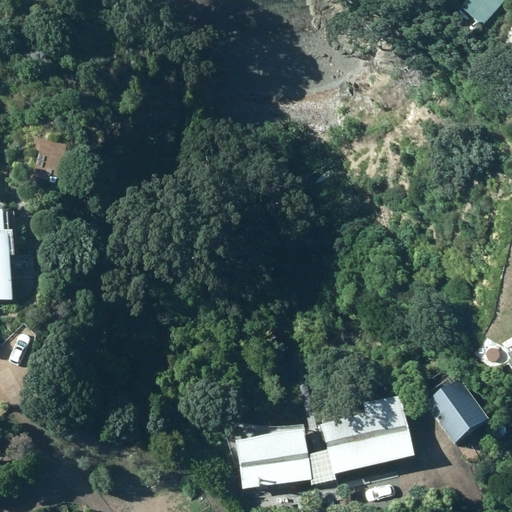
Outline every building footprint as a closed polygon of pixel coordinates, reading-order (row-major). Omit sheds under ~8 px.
[(482,27),(507,0),(468,0),(461,7),(482,27)] [(62,160),(55,149),(46,156),(54,166),(62,160)] [(0,299),(15,300),(15,236),(9,236),(9,212),(3,212),(3,204),(0,203),(0,299)] [(491,419),(462,380),(429,405),(458,444),(491,419)] [(372,415),(326,426),(332,453),(313,455),(310,432),(240,441),(246,489),(313,481),(314,486),(339,480),(338,474),(419,456),(405,397),(370,406),(372,415)]
